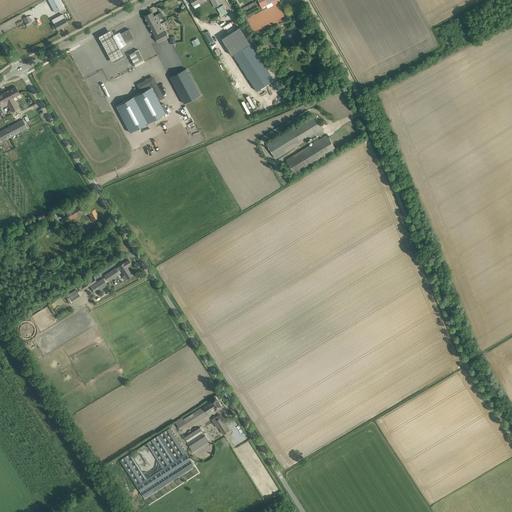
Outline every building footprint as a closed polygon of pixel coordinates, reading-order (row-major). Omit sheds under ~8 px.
[(64,8),(59,0),(48,0),(55,12),(64,8)] [(218,7),(222,16),(229,13),(225,4),(218,7)] [(152,12),(144,16),(154,35),(155,36),(158,43),(169,37),(165,31),(165,29),(164,30),(160,21),(161,21),(157,14),(154,16),(152,12)] [(68,24),(65,20),(64,18),(54,24),(57,30),(63,26),(64,27),(68,24)] [(120,34),(118,35),(123,44),(125,43),(134,38),(129,29),(120,34)] [(118,35),(120,34),(119,33),(113,36),(110,31),(98,37),(112,64),(125,58),(120,49),(126,45),(125,43),(123,44),(118,35)] [(256,92),(273,81),(241,31),(223,43),(235,62),(237,60),(256,92)] [(192,41),(195,46),(201,43),(198,38),(192,41)] [(139,60),(142,58),(138,50),(134,52),(139,60)] [(186,69),(170,77),(184,103),(200,95),(186,69)] [(164,98),(155,81),(152,77),(138,85),(142,92),(116,106),(130,132),(165,114),(158,101),(164,98)] [(15,87),(2,93),(5,98),(3,99),(6,106),(8,105),(12,112),(18,108),(13,98),(19,94),(15,87)] [(311,137),(315,134),(324,129),(315,114),(267,143),(276,158),(311,137)] [(23,119),(1,131),(0,131),(0,142),(27,128),(23,119)] [(319,140),(315,134),(311,137),(314,143),(286,160),(295,175),(336,150),(327,135),(319,140)] [(81,201),(77,204),(65,211),(70,221),(85,213),(86,215),(88,213),(92,220),(98,216),(94,209),(90,211),(87,206),(85,208),(81,201)] [(64,224),(57,211),(51,214),(58,227),(64,224)] [(123,263),(119,266),(116,268),(104,275),(108,281),(120,274),(118,271),(121,269),(124,274),(122,276),(125,280),(132,276),(126,267),(131,263),(129,260),(124,263),(123,263)] [(94,278),(81,286),(83,290),(96,281),(94,278)] [(90,287),(94,293),(107,285),(103,278),(90,287)] [(81,297),(76,290),(67,295),(72,302),(81,297)] [(203,406),(183,419),(187,425),(188,427),(209,414),(207,412),(210,410),(212,412),(221,406),(217,399),(216,398),(203,406)] [(230,431),(221,417),(216,420),(225,434),(230,431)] [(143,497),(196,468),(173,427),(148,441),(164,468),(151,475),(150,474),(146,476),(132,452),(121,459),(143,497)] [(200,427),(184,437),(186,440),(202,430),(200,427)] [(205,435),(189,446),(193,451),(209,441),(205,435)] [(149,443),(135,450),(137,453),(140,452),(139,452),(145,449),(148,447),(147,447),(150,445),(149,443)]
